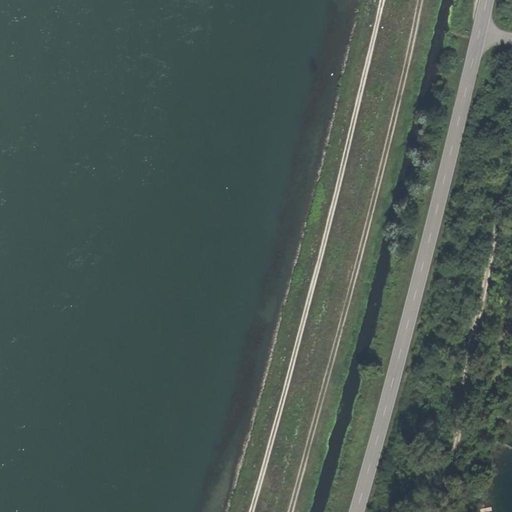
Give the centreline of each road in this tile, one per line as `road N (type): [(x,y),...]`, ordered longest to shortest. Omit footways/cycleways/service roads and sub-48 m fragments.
road 1 (track): [(383,0),(246,511)]
road 2 (tertiary): [(357,511),(481,29)]
road 3 (track): [(425,511),(511,189)]
